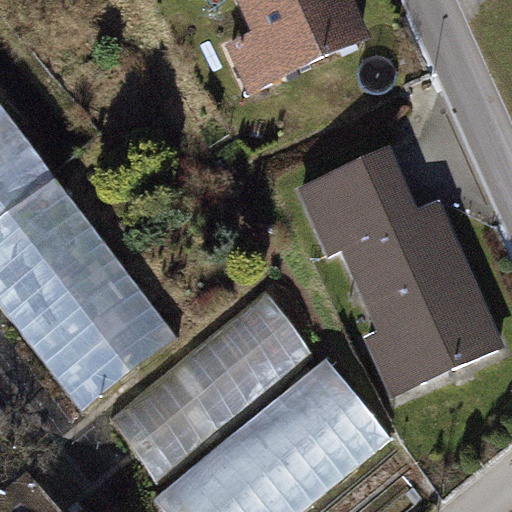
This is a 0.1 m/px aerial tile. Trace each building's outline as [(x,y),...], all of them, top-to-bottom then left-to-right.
[(346,0),(234,0),(253,40),(229,51),(253,105),(370,53),(346,0)] [(0,302),(97,427),(198,346),(0,89),(0,302)] [(393,160),(308,197),(334,256),(345,251),(383,340),(364,343),(392,408),(511,356),(447,207),(419,219),(393,160)] [(158,506),(331,361),(272,289),(198,346),(97,427),(158,506)] [(331,361),(158,506),(162,511),(331,511),(408,453),(331,361)]
